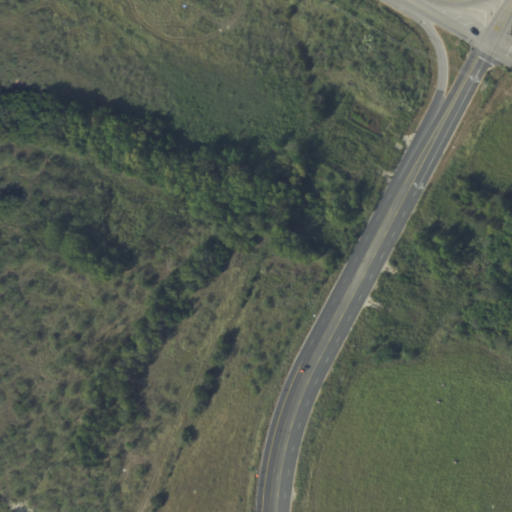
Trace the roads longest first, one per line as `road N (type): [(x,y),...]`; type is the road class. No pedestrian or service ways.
road 1 (tertiary): [(485,43),(300,385),(277,511)]
road 2 (tertiary): [(404,0),(440,48),(434,137)]
